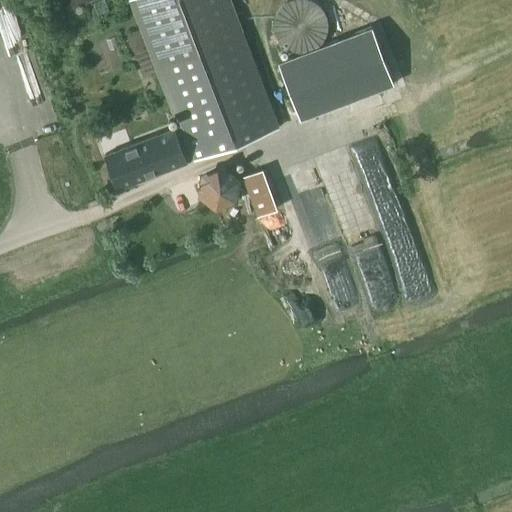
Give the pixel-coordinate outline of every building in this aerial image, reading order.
[(230,0),(133,0),(158,63),(182,125),(182,126),(195,159),(279,126),(242,31),(230,0)] [(269,24),(269,26),(269,29),(270,31),(270,33),(271,36),(272,38),(273,40),(275,42),(276,44),(278,46),(280,47),(282,49),(284,50),(286,51),(288,52),(291,53),(293,53),(296,53),(298,53),(300,53),(303,53),(305,52),(307,51),(310,50),(312,49),(314,47),(316,46),(317,44),(319,42),(320,40),(321,38),(322,36),(323,34),(324,31),(324,29),(324,26),(324,24),(324,21),(324,19),(323,17),(322,14),(321,12),(320,10),(318,8),(316,6),(315,5),(313,3),(311,2),(309,1),(306,0),(286,0),(285,1),(283,2),(281,3),(279,5),(277,6),(275,8),(274,10),(273,12),(272,14),(271,17),(270,19),(270,21),(269,24)] [(337,101),(346,119),(379,108),(354,42),(279,66),(293,117),(337,101)] [(182,125),(105,154),(118,188),(187,161),(195,159),(182,126),(182,125)] [(263,168),(244,175),(259,214),(277,207),(263,168)]
